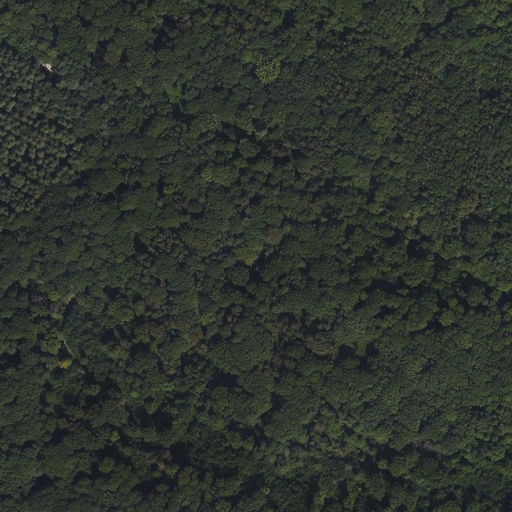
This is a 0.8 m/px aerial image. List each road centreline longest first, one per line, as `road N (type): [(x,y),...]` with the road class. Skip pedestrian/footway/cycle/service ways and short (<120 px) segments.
road 1 (track): [(0,15),(275,166),(416,214),(511,277)]
road 2 (track): [(0,244),(169,111)]
road 3 (track): [(0,47),(71,86),(91,138),(84,174)]
